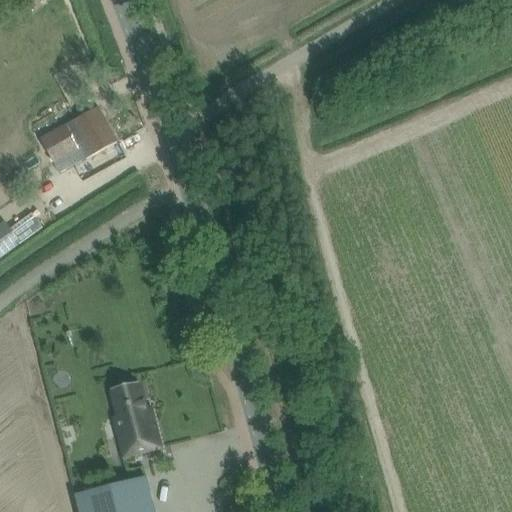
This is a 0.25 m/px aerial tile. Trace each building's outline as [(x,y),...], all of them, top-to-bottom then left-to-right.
[(81,150),(87,160),(118,142),(99,108),(41,140),(55,165),(81,150)] [(0,259),(30,238),(23,228),(13,235),(4,223),(0,225),(0,259)] [(159,447),(150,408),(146,409),(139,383),(112,390),(119,418),(125,416),(130,434),(120,437),(125,456),(159,447)] [(176,481),(217,471),(209,438),(187,444),(190,456),(171,461),(176,481)] [(80,511),(154,511),(145,478),(76,496),(80,511)]
